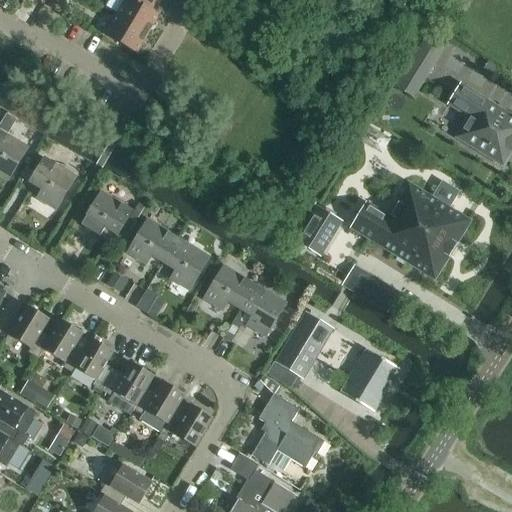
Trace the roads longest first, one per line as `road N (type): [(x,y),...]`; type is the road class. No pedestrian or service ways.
road 1 (residential): [(169,511),(241,393),(37,270)]
road 2 (residential): [(0,18),(133,102),(194,0)]
road 3 (unclassified): [(400,511),(511,338)]
